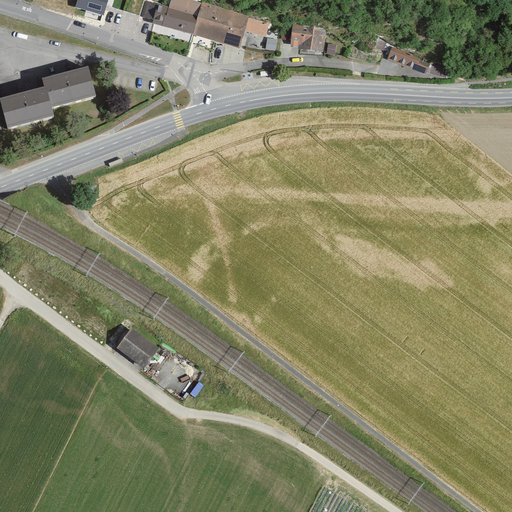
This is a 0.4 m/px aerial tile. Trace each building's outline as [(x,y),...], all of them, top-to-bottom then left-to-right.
[(150,4),(144,29),(238,55),(248,19),(179,0),(175,0),(172,10),(150,4)] [(251,27),(249,43),(341,56),(344,34),(280,24),(279,31),(251,27)] [(434,61),(389,46),(383,63),(428,78),(434,61)] [(95,70),(50,81),(52,89),(58,109),(102,97),(95,70)] [(52,89),(9,101),(17,131),(61,119),(58,109),(52,89)] [(158,350),(134,332),(121,349),(146,367),(158,350)]
